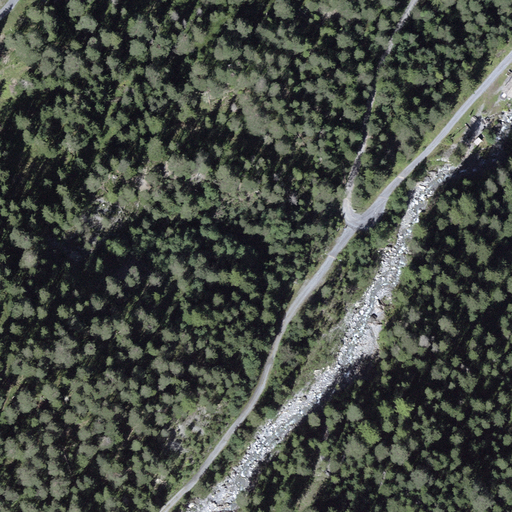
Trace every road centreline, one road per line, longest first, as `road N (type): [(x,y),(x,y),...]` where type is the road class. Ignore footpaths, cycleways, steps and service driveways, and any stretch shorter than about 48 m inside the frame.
road 1 (track): [(351,230),(284,320),(236,425),(161,511)]
road 2 (track): [(416,0),(392,30),(347,185),(351,230)]
road 3 (track): [(511,58),(351,230)]
